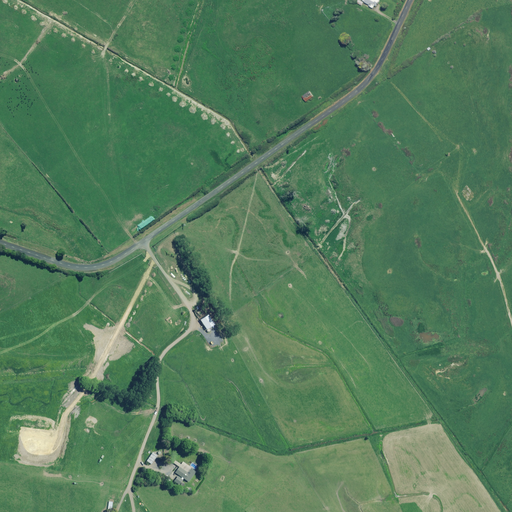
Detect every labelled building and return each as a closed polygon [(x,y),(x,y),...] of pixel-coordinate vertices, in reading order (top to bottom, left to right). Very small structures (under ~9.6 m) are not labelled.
[(363,0),(363,1),(369,5),(369,6),(373,8),(375,5),(376,6),(379,0),(363,0)] [(313,97),(309,91),(303,96),(307,102),(313,97)] [(208,328),(213,324),(207,315),(199,320),(205,329),(205,330),(205,331),(206,331),(206,332),(207,332),(208,332),(209,332),(210,332),(210,331),(210,330),(210,329),(210,328),(209,328),(208,328)] [(156,456),(151,453),(146,461),(151,464),(156,456)] [(183,478),(188,482),(195,472),(190,468),(187,473),(178,467),(175,472),(182,477),(181,479),(177,476),(174,481),(178,485),(183,478)]
